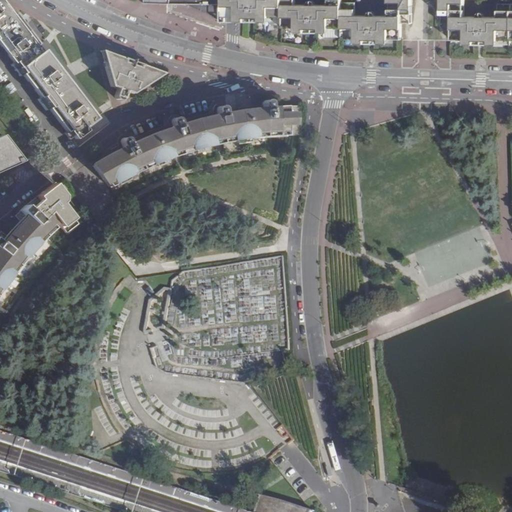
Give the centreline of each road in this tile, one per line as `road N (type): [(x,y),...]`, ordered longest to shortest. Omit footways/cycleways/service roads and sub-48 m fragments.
road 1 (residential): [(359,511),(311,301),(312,212),(339,75)]
road 2 (residential): [(0,208),(114,126),(246,78),(254,64)]
road 3 (residential): [(63,0),(231,60)]
road 4 (residential): [(339,75),(511,81)]
